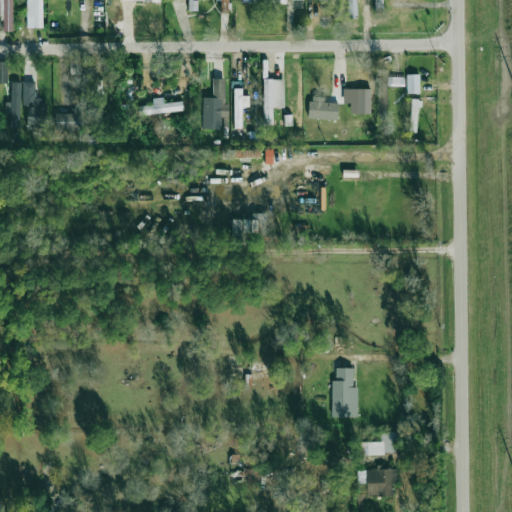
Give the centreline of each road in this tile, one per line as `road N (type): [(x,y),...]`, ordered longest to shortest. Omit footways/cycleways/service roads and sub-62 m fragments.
road 1 (tertiary): [(458,0),(464,511)]
road 2 (residential): [(0,49),(459,45)]
